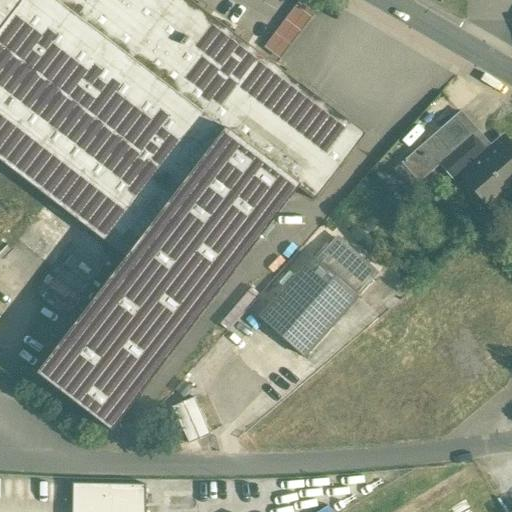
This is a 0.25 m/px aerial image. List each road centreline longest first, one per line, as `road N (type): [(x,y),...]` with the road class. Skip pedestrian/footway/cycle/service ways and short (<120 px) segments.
road 1 (residential): [(0,457),(240,462),(511,446)]
road 2 (residential): [(387,0),(511,73)]
